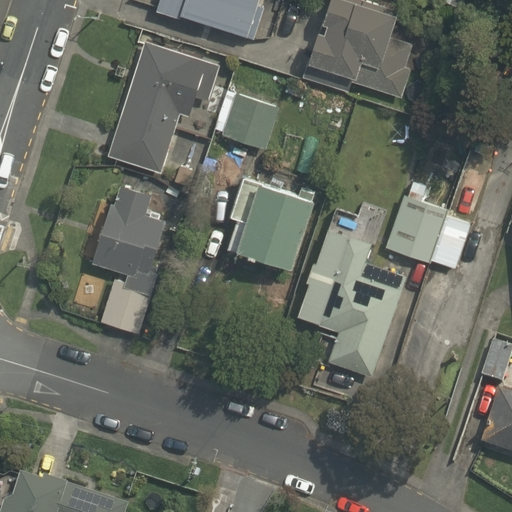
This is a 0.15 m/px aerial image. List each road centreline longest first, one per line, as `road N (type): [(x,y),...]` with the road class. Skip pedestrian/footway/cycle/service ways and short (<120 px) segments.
road 1 (residential): [(402,511),(362,487),(166,411),(0,361)]
road 2 (tertiary): [(46,0),(0,142)]
